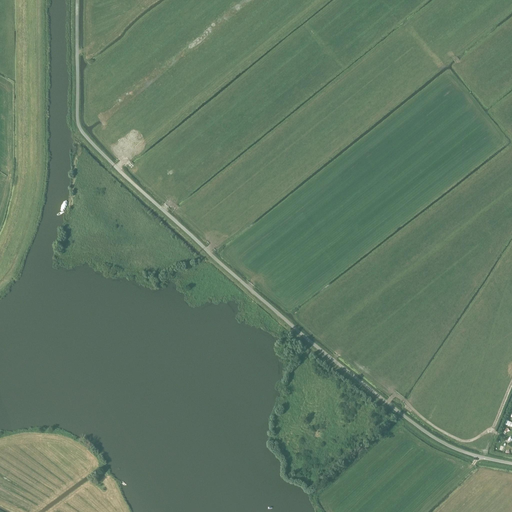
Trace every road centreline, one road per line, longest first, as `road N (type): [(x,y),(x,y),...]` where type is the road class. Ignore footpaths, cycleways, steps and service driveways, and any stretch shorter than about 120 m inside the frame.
road 1 (track): [(511,464),(427,434),(255,294),(91,142),(77,119),(77,0)]
road 2 (track): [(511,444),(492,429),(460,441),(395,394),(387,403)]
